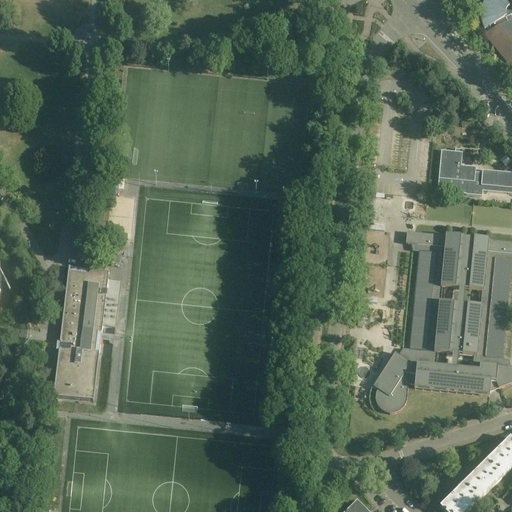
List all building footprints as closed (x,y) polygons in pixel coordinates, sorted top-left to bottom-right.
[(511,0),(487,0),(486,2),(485,4),(484,6),(484,8),(483,10),(483,13),(483,15),(483,17),(483,19),(483,21),(484,23),(484,25),(485,27),(486,29),(488,34),(484,36),(511,69),(511,0)] [(437,193),(474,196),(476,172),(476,168),(461,166),(462,164),(462,151),(454,151),(454,154),(441,153),(437,193)] [(511,173),(483,171),(482,173),(479,173),(476,172),(474,196),(482,197),(482,193),(511,195),(511,173)] [(465,240),(465,239),(447,237),(447,238),(407,234),(406,246),(416,247),(416,253),(418,253),(413,319),(409,352),(407,352),(402,359),(395,355),(373,389),(378,392),(378,394),(377,395),(377,396),(376,398),(376,400),(376,401),(376,403),(377,404),(377,405),(378,407),(379,408),(381,411),(382,412),(384,413),(385,414),(386,414),(388,414),(389,415),(389,416),(391,416),(392,416),(394,415),(396,415),(397,415),(399,414),(400,413),(401,412),(402,411),(404,410),(404,409),(405,407),(406,406),(407,404),(407,403),(407,401),(408,387),(424,388),(490,394),(491,390),(497,387),(499,391),(511,385),(511,369),(503,369),(504,361),(502,361),(511,265),(511,244),(488,242),(470,240),(470,241),(465,240)] [(54,398),(94,403),(109,274),(69,270),(54,398)] [(511,470),(511,441),(511,440),(487,464),(503,480),(511,470)] [(487,464),(464,487),(480,503),(492,491),(503,480),(487,464)] [(470,511),(480,503),(464,487),(440,510),(442,511),(470,511)]
